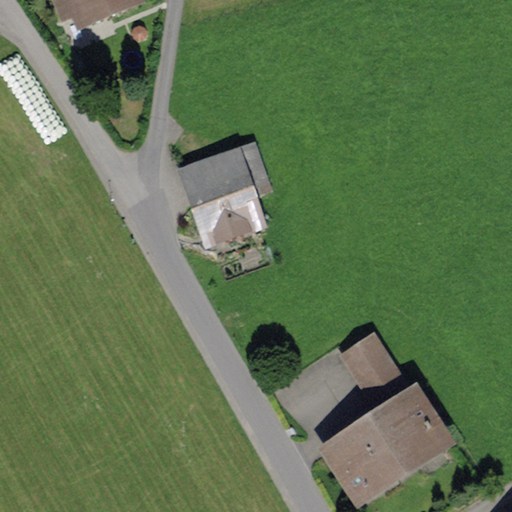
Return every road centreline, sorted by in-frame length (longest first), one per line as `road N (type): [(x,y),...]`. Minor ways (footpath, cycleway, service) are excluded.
road 1 (residential): [(142,221),(313,511)]
road 2 (residential): [(0,0),(142,221)]
road 3 (residential): [(175,0),(142,221)]
